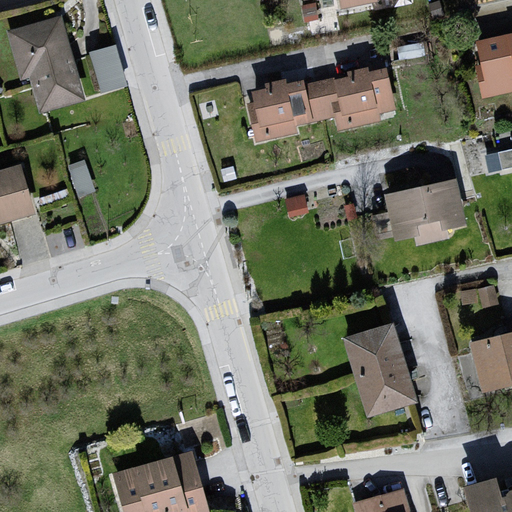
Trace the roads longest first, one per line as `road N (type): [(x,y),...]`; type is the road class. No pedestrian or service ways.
road 1 (residential): [(203,242),(280,511)]
road 2 (residential): [(134,0),(203,242)]
road 3 (residential): [(203,242),(0,303)]
